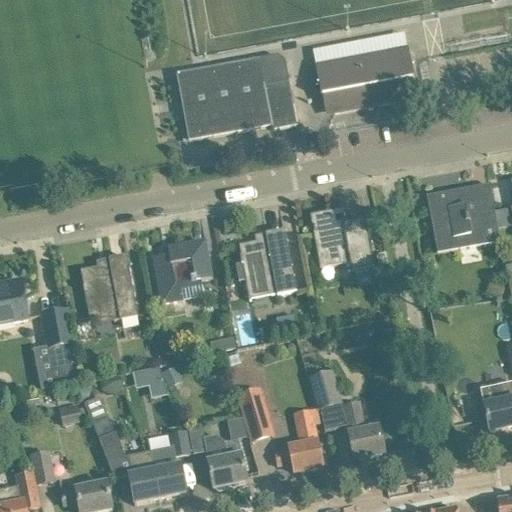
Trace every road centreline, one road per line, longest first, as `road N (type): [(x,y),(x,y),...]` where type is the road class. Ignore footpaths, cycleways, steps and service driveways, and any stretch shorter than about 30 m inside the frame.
road 1 (residential): [(0,232),(511,137)]
road 2 (residential): [(316,511),(511,475)]
